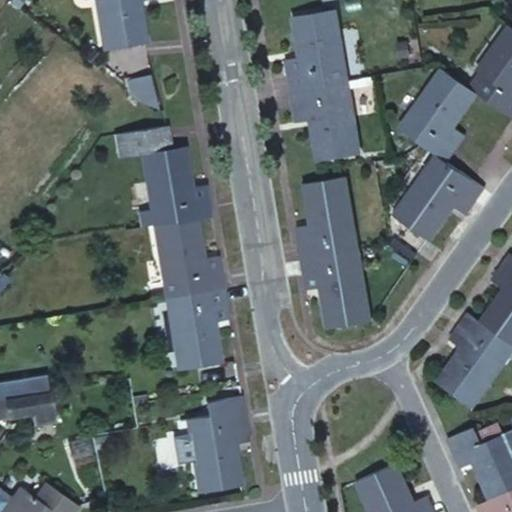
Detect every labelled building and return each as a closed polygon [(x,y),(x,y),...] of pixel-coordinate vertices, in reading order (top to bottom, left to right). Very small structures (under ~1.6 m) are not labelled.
[(102,0),(111,49),(149,44),(142,0),(102,0)] [(294,62),(299,92),(328,87),(325,70),(351,65),(341,12),(329,15),(302,19),(309,59),(294,62)] [(511,112),(511,27),(484,69),(505,84),(494,100),(511,112)] [(351,65),(325,70),(328,87),(353,83),(351,65)] [(438,128),(427,143),(453,161),(470,136),(457,126),(482,91),(449,69),(418,114),(438,128)] [(153,74),(127,79),(132,104),(157,99),(153,74)] [(319,122),(326,163),(364,157),(353,83),(328,87),(299,92),(304,124),(319,122)] [(187,221),(202,219),(216,217),(211,186),(196,188),(190,145),(173,148),(150,151),(159,208),(184,204),(187,221)] [(489,185),(476,176),(464,168),(453,183),(432,169),(400,215),(434,238),(458,205),(469,213),(489,185)] [(307,253),(308,258),(363,249),(352,178),(328,182),(313,184),(319,223),(302,225),(307,253)] [(228,291),(222,257),(209,259),(202,219),(187,221),(162,225),(172,282),(197,278),(199,295),(228,291)] [(308,258),(314,289),(331,286),(337,326),(375,321),(363,249),(308,258)] [(511,255),(495,279),(511,290),(488,323),(511,339),(511,255)] [(197,278),(172,282),(174,299),(181,298),(199,295),(197,278)] [(230,307),(228,291),(199,295),(181,298),(184,315),(177,316),(186,371),(227,364),(220,323),(233,321),(230,307)] [(472,312),(455,337),(469,347),(446,382),(476,402),(511,351),(511,339),(488,323),(472,312)] [(48,394),(3,401),(6,420),(31,416),(33,427),(53,423),(48,394)] [(211,403),(213,417),(248,412),(246,398),(211,403)] [(253,443),(248,412),(213,417),(194,420),(206,495),(248,488),(241,445),(253,443)] [(484,426),(483,424),(456,435),(470,466),(485,459),(501,496),(511,491),(511,427),(510,428),(505,418),(484,426)] [(402,462),(366,477),(381,511),(441,511),(432,492),(419,498),(402,462)] [(8,492),(0,504),(0,511),(67,511),(35,489),(24,504),(8,492)] [(486,503),(490,511),(511,511),(511,491),(501,496),(486,503)]
